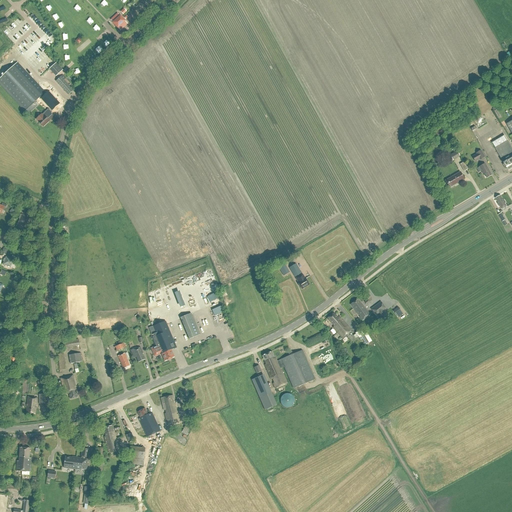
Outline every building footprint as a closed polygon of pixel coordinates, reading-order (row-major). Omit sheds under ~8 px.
[(48,4),(44,8),(47,13),(52,9),(48,4)] [(28,22),(34,16),(31,13),(25,19),(28,22)] [(118,13),(111,20),(120,30),(127,24),(118,13)] [(90,29),(95,33),(99,28),(94,24),(90,29)] [(29,46),(34,52),(40,46),(35,41),(29,46)] [(51,64),(42,56),(29,69),(38,78),(51,64)] [(0,79),(0,84),(25,111),(28,108),(34,103),(37,100),(37,101),(41,106),(46,111),(44,113),(43,115),(42,114),(36,120),(43,127),(46,124),(50,121),(49,121),(48,119),(47,119),(52,114),(51,113),(63,101),(57,95),(51,87),(50,87),(45,92),(42,88),(41,87),(41,86),(42,86),(39,82),(38,84),(18,62),(0,79)] [(73,91),(64,80),(66,78),(63,75),(61,77),(56,81),(68,95),(73,91)] [(511,148),(508,141),(495,149),(503,161),(508,171),(511,168),(511,148)] [(450,155),(453,160),(460,156),(457,151),(450,155)] [(477,154),(472,157),(475,161),(479,158),(480,160),(485,157),(481,151),(476,153),(477,154)] [(478,172),(481,171),(483,174),(484,173),(487,178),(491,176),(485,164),(479,167),(476,169),(478,172)] [(438,180),(443,176),(439,169),(433,173),(438,180)] [(449,188),(464,179),(460,172),(445,181),(449,188)] [(503,201),(500,196),(496,198),(498,203),(498,204),(500,207),(502,210),(507,207),(505,204),(506,203),(504,200),(503,201)] [(26,225),(29,218),(30,219),(31,216),(29,215),(28,218),(22,215),(19,222),(26,225)] [(11,267),(13,261),(16,262),(17,260),(14,259),(13,260),(6,257),(3,264),(11,267)] [(284,264),(278,268),(283,276),(289,272),(284,264)] [(295,277),(302,273),(296,264),(289,268),(295,277)] [(302,290),(309,285),(306,279),(303,275),(296,279),(298,284),(302,290)] [(217,292),(207,297),(210,303),(220,298),(217,292)] [(370,315),(358,299),(350,304),(354,309),(363,320),(370,315)] [(222,305),(212,309),(214,315),(224,311),(222,305)] [(376,305),(371,309),(376,316),(378,315),(382,321),(389,316),(385,310),(382,313),(376,305)] [(398,307),(393,311),(398,318),(403,314),(398,307)] [(180,318),(189,339),(200,335),(191,313),(180,318)] [(337,318),(333,314),(327,319),(334,327),(333,328),(342,338),(351,330),(339,317),(337,318)] [(151,335),(155,347),(151,348),(155,356),(162,353),(165,361),(174,357),(171,350),(176,347),(165,321),(153,326),(153,327),(155,333),(152,334),(151,335)] [(364,334),(361,336),(361,337),(363,339),(366,344),(372,341),(370,339),(367,333),(364,334)] [(75,340),(74,336),(62,338),(64,348),(80,345),(78,339),(75,340)] [(117,346),(114,347),(114,348),(115,347),(117,350),(115,351),(116,351),(126,347),(124,343),(117,346)] [(134,358),(136,357),(138,362),(145,359),(142,354),(143,353),(141,347),(135,349),(135,348),(132,349),(133,349),(131,350),(134,358)] [(303,350),(277,361),(275,357),(274,357),(272,352),(262,356),(266,364),(265,365),(271,380),(273,379),(274,383),(273,384),(275,389),(287,383),(280,368),(285,367),(294,388),(315,379),(303,350)] [(70,363),(82,361),(81,353),(69,355),(70,363)] [(118,356),(122,366),(123,369),(130,366),(124,353),(118,356)] [(70,399),(77,397),(75,391),(76,391),(72,375),(60,379),(64,395),(69,393),(70,399)] [(252,380),(265,410),(277,405),(264,375),(252,380)] [(39,394),(39,404),(47,404),(47,394),(39,394)] [(36,404),(37,398),(28,396),(26,408),(27,408),(26,413),(35,414),(36,407),(35,407),(35,404),(36,404)] [(179,424),(173,396),(161,399),(164,410),(165,410),(166,414),(165,414),(166,420),(167,420),(168,426),(179,424)] [(148,415),(145,409),(138,412),(140,418),(138,419),(147,437),(160,431),(152,413),(148,415)] [(104,437),(106,443),(112,442),(112,440),(116,439),(114,431),(113,425),(103,428),(105,433),(106,437),(104,437)] [(187,435),(191,428),(185,425),(182,432),(187,435)] [(106,444),(109,453),(119,451),(116,439),(112,440),(112,442),(106,443),(106,444)] [(143,466),(145,448),(130,447),(128,464),(143,466)] [(24,460),(31,461),(32,458),(30,458),(30,449),(20,448),(19,458),(24,458),(24,460)] [(89,449),(84,449),(82,448),(81,458),(76,457),(75,469),(81,470),(81,469),(86,470),(88,460),(87,460),(87,457),(88,457),(89,449)] [(75,469),(76,457),(72,457),(72,458),(65,457),(64,468),(75,469)] [(23,460),(24,460),(24,458),(19,458),(19,461),(17,461),(16,472),(22,472),(23,460)] [(31,461),(24,460),(23,460),(22,472),(22,475),(29,476),(30,473),(31,461)]
